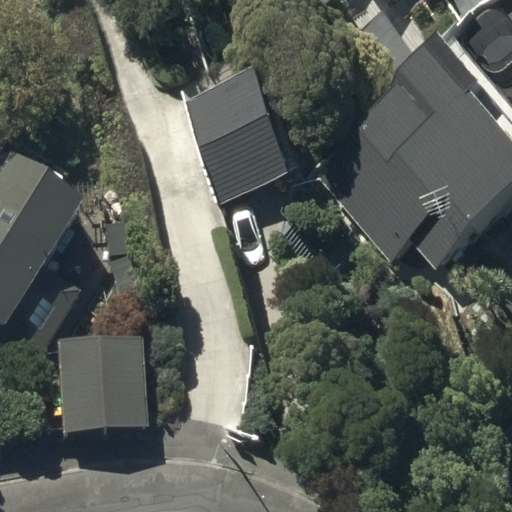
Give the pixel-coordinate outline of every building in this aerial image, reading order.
[(244,0),(282,49),(343,3),(340,0),(244,0)] [(316,177),(399,262),(419,243),(446,270),(511,206),(511,92),(498,78),(509,68),(463,20),(415,66),(423,74),(316,177)] [(223,201),(308,174),(273,67),(189,94),(223,201)] [(39,361),(77,291),(45,269),(87,196),(10,154),(0,171),(0,324),(6,328),(0,340),(39,361)] [(63,429),(148,426),(145,338),(60,340),(63,429)]
